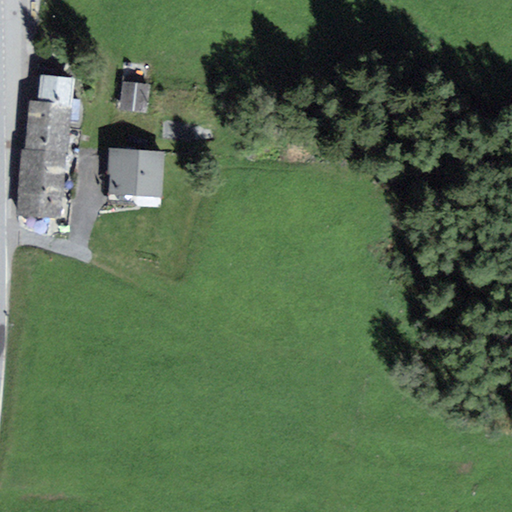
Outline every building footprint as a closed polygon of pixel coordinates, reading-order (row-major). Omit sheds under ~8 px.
[(74,80),(41,78),(39,106),(71,108),(72,108),(74,80)] [(147,87),(126,84),(123,108),(145,110),(147,87)] [(39,106),(30,105),(28,153),(65,155),(68,155),(71,108),(39,106)] [(61,196),(63,196),(65,155),(28,153),(24,152),(21,194),(22,194),(61,196)] [(162,155),(114,154),(113,192),(161,194),(162,155)] [(21,213),(60,216),(61,196),(22,194),(21,213)]
